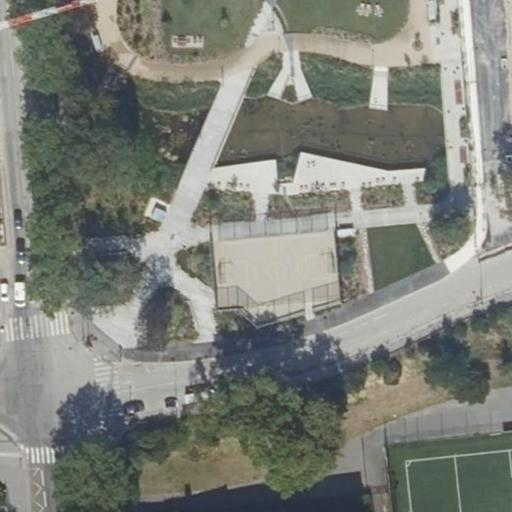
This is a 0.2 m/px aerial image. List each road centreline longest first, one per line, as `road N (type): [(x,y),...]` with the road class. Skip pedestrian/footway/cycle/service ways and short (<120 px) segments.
road 1 (residential): [(38,399),(109,396),(227,371),(334,336),(508,262)]
road 2 (residential): [(38,399),(0,0)]
road 3 (residential): [(508,262),(488,0)]
